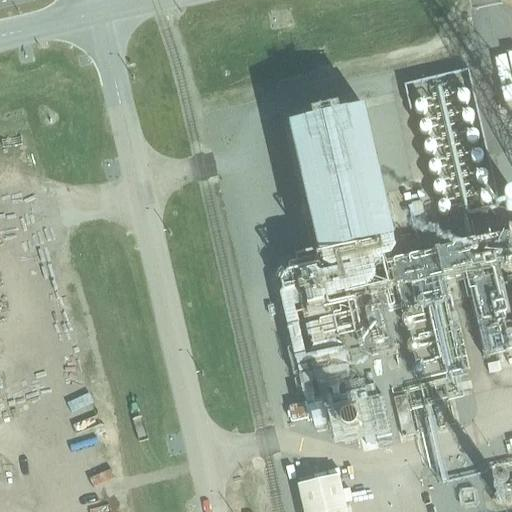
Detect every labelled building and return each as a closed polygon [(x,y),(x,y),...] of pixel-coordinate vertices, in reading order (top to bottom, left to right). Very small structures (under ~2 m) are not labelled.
[(503,100),(498,101),(501,116),(511,113),(511,55),(495,60),(496,69),(490,70),(492,79),(498,78),(503,100)] [(511,236),(476,244),(472,219),(502,210),(472,74),(406,89),(439,219),(461,215),(469,246),(388,264),(396,254),(394,244),(396,243),(366,113),(290,132),(319,260),(294,266),(292,267),(290,268),(290,269),(294,287),(284,290),(280,297),(292,351),(288,353),(298,398),(303,397),(306,405),(289,409),(293,424),(310,420),(311,424),(313,423),(316,434),(328,432),(326,420),(351,414),(350,411),(369,407),(368,402),(372,401),(370,395),(367,396),(366,391),(349,394),(347,387),(356,376),(347,339),(356,338),(359,348),(358,349),(360,358),(371,363),(393,358),(392,355),(397,353),(389,317),(401,313),(404,323),(403,325),(403,328),(404,330),(407,331),(410,331),(413,329),(414,327),(414,323),(424,308),(431,306),(447,376),(449,375),(451,382),(409,392),(409,394),(405,395),(405,397),(406,397),(410,413),(464,400),(460,383),(462,373),(465,372),(444,282),(467,277),(485,358),(510,352),(492,271),(511,266),(511,236)] [(427,232),(422,204),(411,205),(412,207),(408,208),(414,234),(427,232)] [(412,354),(413,355),(416,368),(415,370),(414,371),(414,373),(414,374),(415,376),(416,377),(417,378),(418,378),(420,378),(421,378),(422,377),(423,376),(424,375),(425,374),(425,372),(424,371),(424,369),(423,369),(421,368),(420,367),(417,354),(418,353),(419,351),(419,349),(419,348),(419,347),(418,346),(417,345),(416,344),(414,344),(413,344),(411,344),(410,345),(409,346),(409,347),(408,348),(408,349),(408,351),(409,352),(410,353),(411,354),(412,354)] [(406,397),(405,397),(394,400),(403,439),(415,436),(410,413),(406,397)] [(311,436),(314,453),(327,451),(324,434),(311,436)] [(321,476),(322,482),(313,484),(312,478),(299,481),(301,487),(298,488),(303,511),(347,511),(345,504),(353,503),(350,491),(343,492),(339,478),(334,479),(332,474),(321,476)]
